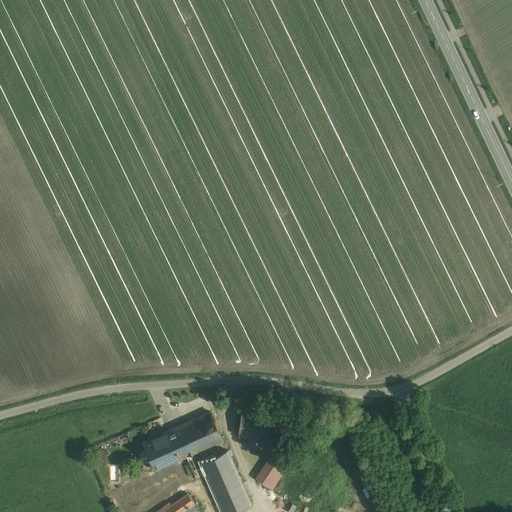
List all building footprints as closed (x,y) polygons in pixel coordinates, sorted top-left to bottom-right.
[(292,412),(275,409),(243,405),(239,435),(289,441),(292,412)] [(211,412),(176,428),(180,437),(179,437),(187,455),(186,456),(189,463),(194,475),(197,480),(207,475),(206,473),(232,461),(227,450),(202,462),(197,452),(197,451),(223,439),(211,412)] [(167,432),(144,442),(155,469),(186,456),(187,455),(179,437),(180,437),(176,428),(167,432)] [(276,482),(293,458),(277,447),(256,478),(272,489),(276,482)] [(232,461),(206,473),(207,475),(223,511),(236,511),(252,505),(232,461)] [(194,475),(189,463),(185,465),(190,477),(194,475)] [(197,511),(192,505),(194,503),(188,494),(161,511),(197,511)]
